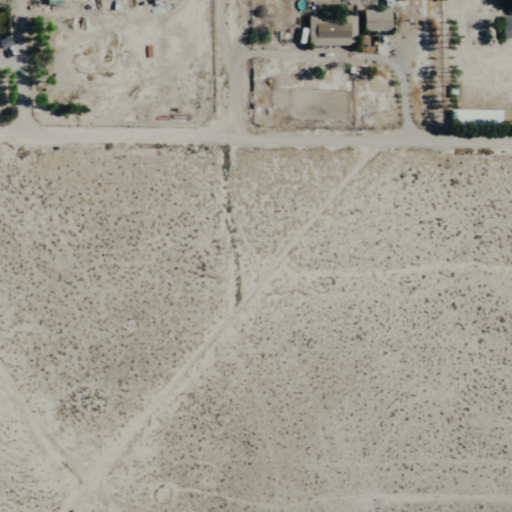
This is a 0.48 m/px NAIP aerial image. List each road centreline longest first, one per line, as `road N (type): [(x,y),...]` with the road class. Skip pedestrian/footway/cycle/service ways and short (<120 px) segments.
road 1 (residential): [(511,141),(0,133)]
road 2 (residential): [(233,0),(235,140)]
